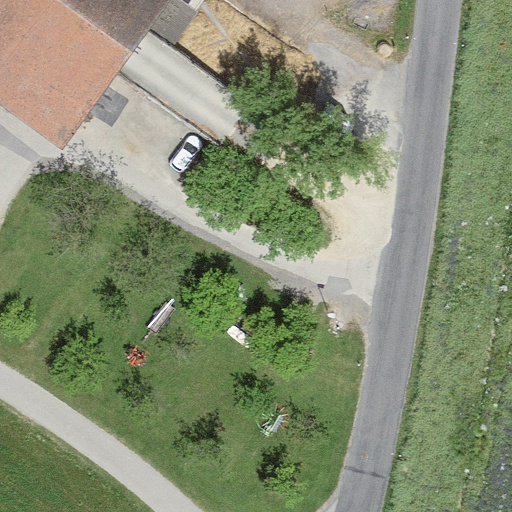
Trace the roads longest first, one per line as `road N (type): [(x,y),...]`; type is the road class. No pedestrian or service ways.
road 1 (tertiary): [(448,0),(393,412),(371,511)]
road 2 (track): [(181,511),(149,480),(0,376)]
